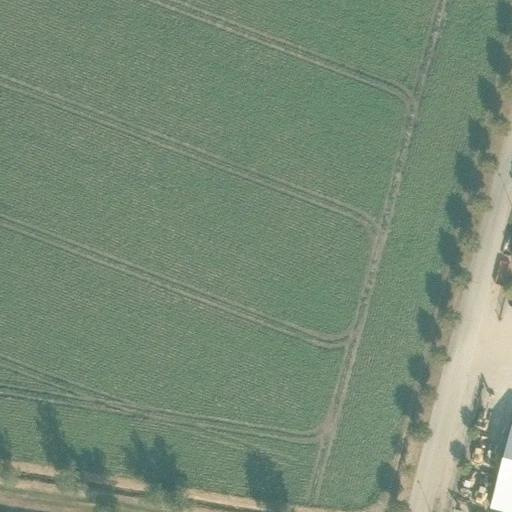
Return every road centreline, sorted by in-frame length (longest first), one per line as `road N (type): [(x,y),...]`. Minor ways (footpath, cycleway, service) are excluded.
road 1 (unclassified): [(417,511),(511,152)]
road 2 (track): [(123,511),(0,492)]
